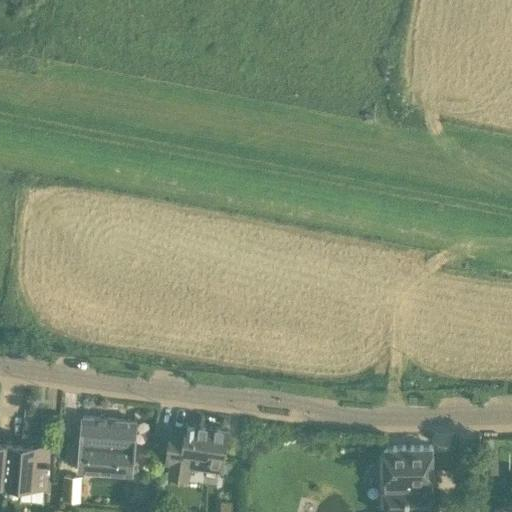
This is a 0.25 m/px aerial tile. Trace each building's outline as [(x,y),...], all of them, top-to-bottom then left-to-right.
[(83,415),(80,441),(134,446),(137,420),(90,416),(83,415)] [(170,428),(165,461),(170,461),(168,475),(188,477),(189,464),(223,469),(228,428),(185,422),(184,430),(170,428)] [(0,441),(0,480),(5,481),(8,443),(0,441)] [(80,441),(78,467),(132,472),(134,446),(80,441)] [(8,443),(5,481),(45,484),(49,446),(8,443)] [(432,444),(384,445),(384,487),(433,487),(432,456),(432,444)] [(64,474),(63,498),(79,498),(80,474),(64,474)] [(433,511),(433,487),(384,487),(384,511),(433,511)]
